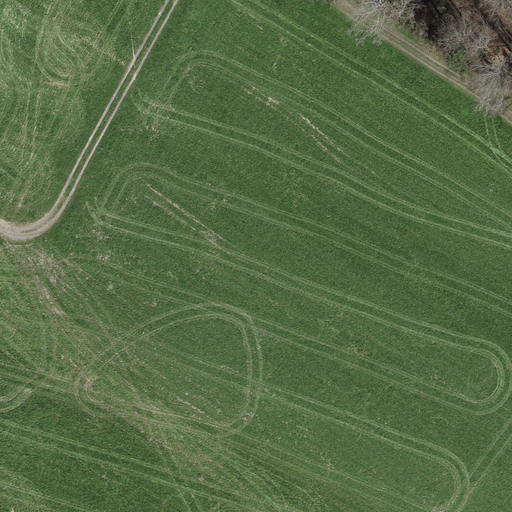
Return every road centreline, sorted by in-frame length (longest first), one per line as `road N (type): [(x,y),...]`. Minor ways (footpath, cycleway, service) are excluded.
road 1 (track): [(0,225),(11,234),(42,229),(174,0)]
road 2 (track): [(347,0),(511,120)]
